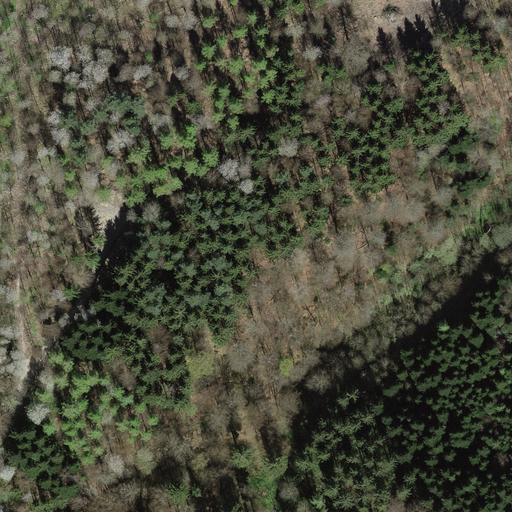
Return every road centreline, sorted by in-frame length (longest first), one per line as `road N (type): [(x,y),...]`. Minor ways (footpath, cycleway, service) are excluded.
road 1 (track): [(271,511),(281,467),(326,403),(379,356),(446,314),(511,246)]
road 2 (track): [(26,385),(118,224)]
